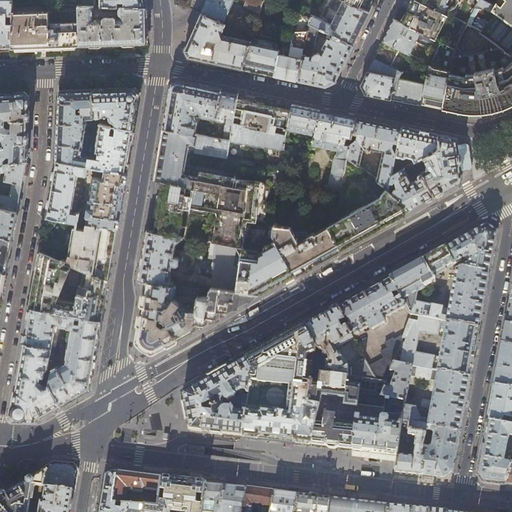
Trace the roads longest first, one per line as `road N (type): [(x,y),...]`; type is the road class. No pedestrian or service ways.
road 1 (secondary): [(111,403),(502,184)]
road 2 (tertiary): [(93,447),(459,495)]
road 3 (tertiary): [(159,64),(111,403)]
road 4 (residential): [(0,394),(41,162),(44,69)]
road 5 (residential): [(502,184),(509,221),(459,495)]
road 6 (residential): [(159,64),(341,102)]
road 7 (residential): [(511,117),(465,129),(341,102)]
